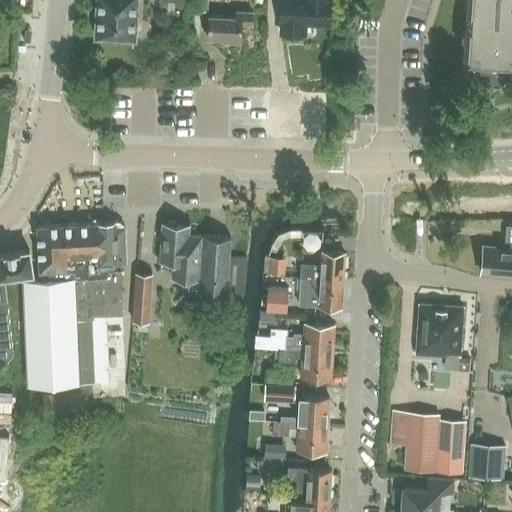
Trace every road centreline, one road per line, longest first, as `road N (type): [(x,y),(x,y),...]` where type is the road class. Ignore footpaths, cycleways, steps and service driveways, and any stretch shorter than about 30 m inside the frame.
road 1 (tertiary): [(378,163),(41,153)]
road 2 (residential): [(368,272),(352,460)]
road 3 (tertiary): [(41,153),(56,0)]
road 4 (residential): [(368,272),(511,289)]
road 5 (tertiary): [(511,156),(378,163)]
